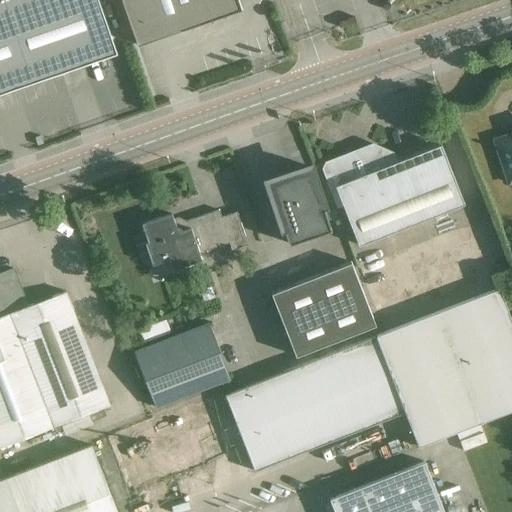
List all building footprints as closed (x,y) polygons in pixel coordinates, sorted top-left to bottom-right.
[(0,0),(0,92),(117,52),(98,0),(0,0)] [(121,0),(137,45),(241,9),(238,0),(121,0)] [(511,131),(492,138),(507,185),(511,183),(511,131)] [(326,163),(324,168),(328,177),(333,179),(358,244),(463,203),(440,144),(391,164),(386,150),(377,147),(361,153),(359,159),(352,161),(341,157),(326,163)] [(310,166),(267,180),(288,243),(331,229),(310,166)] [(172,213),(141,223),(148,241),(145,242),(152,264),(168,259),(172,269),(202,259),(199,252),(229,242),(231,249),(248,243),(237,211),(221,216),(219,209),(188,219),(190,227),(182,230),(181,228),(178,226),(176,227),(172,213)] [(298,354),(300,353),(376,323),(352,262),(274,293),(298,354)] [(0,446),(110,404),(66,290),(28,305),(13,268),(0,273),(0,446)] [(375,335),(225,394),(254,470),(405,412),(418,446),(511,409),(511,320),(499,287),(375,335)] [(208,321),(133,350),(156,408),(231,379),(208,321)] [(172,420),(193,471),(229,457),(208,406),(172,420)] [(172,420),(132,436),(152,487),(193,471),(172,420)] [(0,511),(117,511),(91,444),(0,478),(0,511)] [(444,511),(424,461),(329,498),(334,511),(444,511)]
